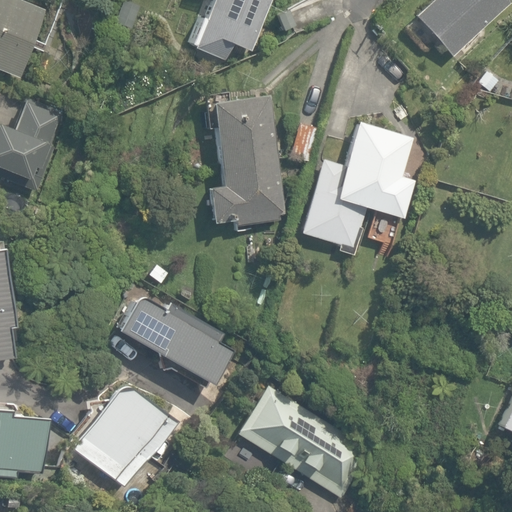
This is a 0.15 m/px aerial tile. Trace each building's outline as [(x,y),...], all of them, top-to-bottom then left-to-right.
[(0,0),(0,67),(27,2),(22,0),(0,0)] [(195,0),(185,31),(244,52),(262,0),(195,0)] [(500,0),(410,0),(399,11),(443,58),(503,2),(500,0)] [(206,180),(192,181),(194,212),(208,211),(208,220),(273,216),(264,85),(200,89),(206,180)] [(63,114),(0,88),(0,174),(32,188),(63,114)] [(404,133),(345,117),(332,162),(309,155),(289,229),(346,244),(356,207),(398,218),(408,179),(393,174),(404,133)] [(310,125),(291,119),(280,154),(299,160),(310,125)] [(146,305),(116,286),(95,320),(197,384),(224,342),(151,296),(146,305)] [(511,356),(482,416),(511,431),(511,356)] [(155,418),(102,379),(56,442),(110,481),(155,418)] [(256,381),(226,430),(332,495),(362,446),(256,381)] [(6,465),(34,467),(38,414),(0,411),(0,472),(6,473),(6,465)]
